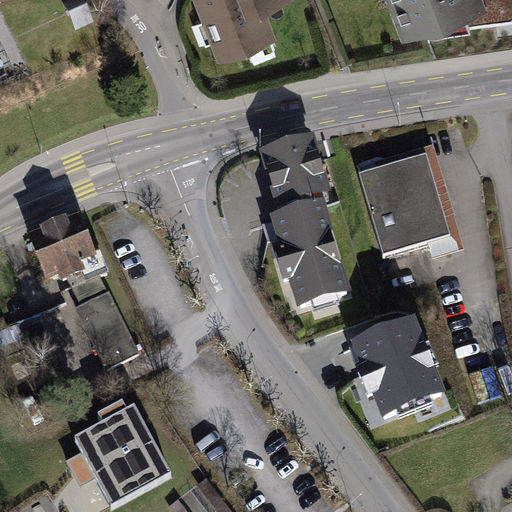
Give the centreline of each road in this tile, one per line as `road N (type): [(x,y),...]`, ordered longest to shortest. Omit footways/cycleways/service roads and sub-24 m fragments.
road 1 (residential): [(163,146),(184,206),(246,322),(401,511)]
road 2 (tertiary): [(184,140),(511,80)]
road 3 (tertiary): [(0,216),(163,146)]
road 4 (residential): [(184,140),(156,57),(115,0)]
